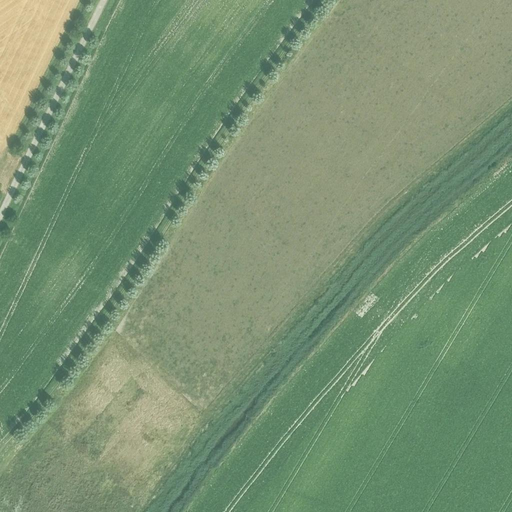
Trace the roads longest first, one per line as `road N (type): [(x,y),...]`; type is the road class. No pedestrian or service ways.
road 1 (track): [(323,0),(86,344),(0,454)]
road 2 (unclassified): [(0,215),(103,0)]
